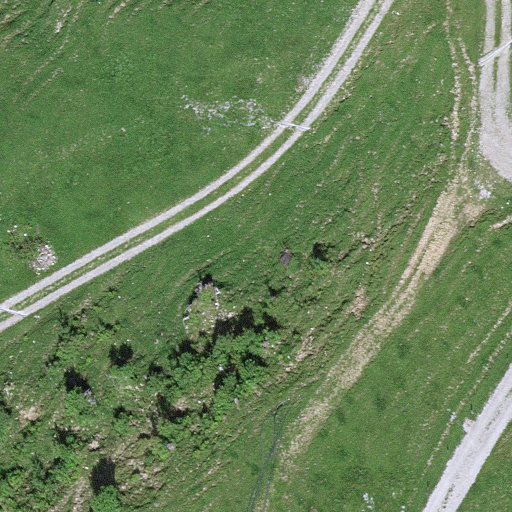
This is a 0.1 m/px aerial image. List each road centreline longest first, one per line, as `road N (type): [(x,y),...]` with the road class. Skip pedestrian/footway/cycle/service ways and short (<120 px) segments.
road 1 (track): [(0,320),(242,179),(337,79),(384,0)]
road 2 (track): [(499,0),(496,142),(511,163)]
road 3 (track): [(511,407),(442,511)]
